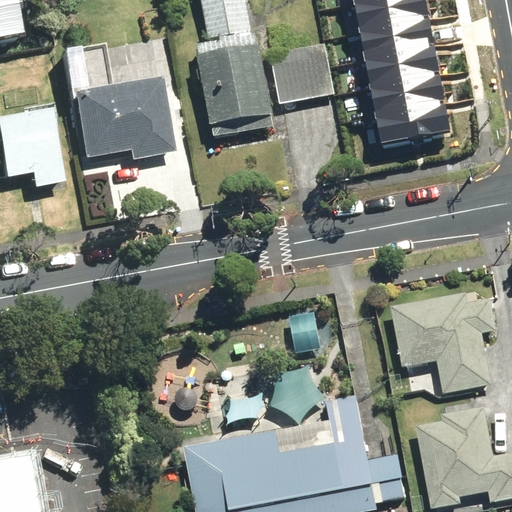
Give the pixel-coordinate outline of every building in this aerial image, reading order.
[(0,0),(0,10),(20,7),(18,0),(0,0)] [(246,0),(201,0),(209,45),(193,47),(209,136),(277,123),(261,33),(252,34),(246,0)] [(426,0),(354,0),(381,142),(450,129),(426,0)] [(0,41),(26,37),(20,7),(0,10),(0,41)] [(176,156),(174,145),(151,39),(61,58),(84,164),(127,155),(129,166),(176,156)] [(326,44),(271,54),(281,109),(336,98),(326,44)] [(0,126),(0,165),(4,184),(29,178),(32,193),(63,187),(48,116),(0,126)] [(476,298),(392,309),(400,369),(433,365),(438,395),(485,388),(488,404),(442,410),(444,424),(418,427),(429,511),(439,511),(461,509),(459,499),(484,496),(486,509),(511,505),(511,312),(500,315),(498,301),(477,304),(476,298)] [(327,419),(181,446),(193,511),(357,511),(374,509),(374,507),(407,501),(398,456),(367,462),(355,399),(325,404),(327,419)] [(0,511),(20,511),(11,449),(0,451),(0,511)]
